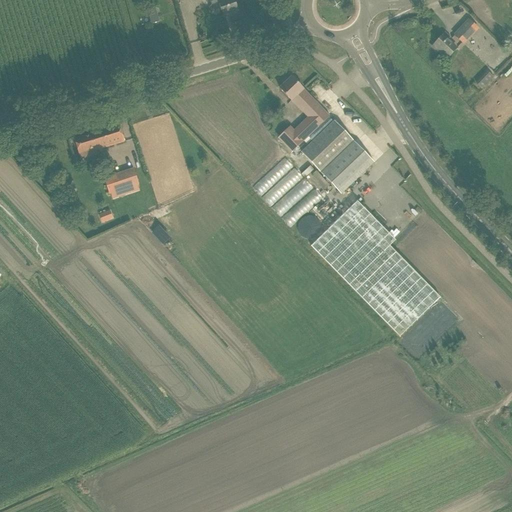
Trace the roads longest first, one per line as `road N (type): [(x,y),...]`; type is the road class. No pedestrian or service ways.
road 1 (unclassified): [(0,130),(264,49),(311,24)]
road 2 (secondary): [(511,252),(445,185),(381,85)]
